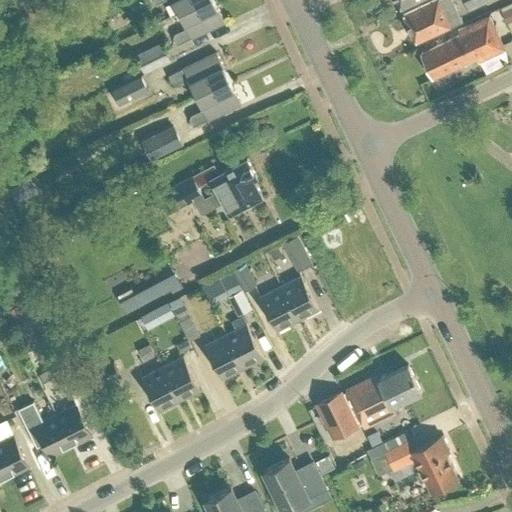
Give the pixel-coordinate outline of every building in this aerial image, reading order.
[(173,0),(179,11),(200,0),(157,0),(160,1),(160,0),(173,0)] [(214,0),(200,0),(179,11),(187,26),(175,32),(173,36),(177,43),(225,20),(214,0)] [(452,0),(431,0),(403,13),(416,41),(462,20),(452,0)] [(511,4),(501,9),(507,21),(511,18),(511,4)] [(478,60),(504,48),(488,15),(458,29),(460,33),(421,51),(432,76),(476,56),(478,60)] [(135,52),(144,71),(170,59),(161,40),(135,52)] [(196,92),(229,76),(216,50),(168,74),(172,81),(176,82),(188,76),(196,92)] [(111,88),(119,103),(148,89),(140,74),(111,88)] [(229,76),(196,92),(203,108),(191,113),(190,118),(193,124),(241,101),(229,76)] [(174,123),(142,138),(151,157),(183,142),(174,123)] [(230,211),(262,194),(254,178),(257,176),(247,157),(219,172),(214,162),(157,192),(167,211),(193,197),(201,212),(224,200),(230,211)] [(19,182),(10,187),(17,199),(26,195),(36,189),(30,176),(19,182)] [(282,240),(296,268),(311,260),(296,232),(282,240)] [(246,261),(234,267),(246,289),(257,283),(246,261)] [(231,267),(201,283),(212,302),(242,286),(231,267)] [(301,273),(280,284),(298,318),(318,307),(301,273)] [(298,318),(280,284),(260,294),(277,328),(298,318)] [(229,295),(238,312),(241,311),(252,305),(242,288),(229,295)] [(167,300),(141,314),(148,327),(174,313),(167,300)] [(220,322),(226,332),(243,366),(264,355),(241,311),(238,312),(220,322)] [(243,366),(226,332),(205,343),(222,377),(243,366)] [(149,342),(138,347),(144,359),(155,353),(149,342)] [(184,354),(163,364),(180,398),(201,388),(184,354)] [(120,370),(116,361),(100,368),(104,377),(120,370)] [(333,434),(362,420),(365,425),(395,410),(392,404),(421,390),(408,363),(378,377),(376,373),(346,387),(347,389),(344,390),(343,390),(318,402),(333,434)] [(151,370),(142,375),(159,409),(180,398),(163,364),(151,370)] [(54,365),(40,373),(48,387),(62,379),(54,365)] [(56,412),(43,418),(34,399),(19,406),(37,445),(45,441),(51,454),(72,443),(56,412)] [(56,412),(72,443),(93,433),(77,402),(56,412)] [(14,433),(0,439),(0,457),(8,475),(29,464),(14,433)] [(431,489),(458,476),(446,450),(449,449),(442,433),(411,448),(407,439),(385,449),(394,467),(415,457),(431,489)] [(322,472),(325,471),(335,466),(328,453),(316,460),(322,472)] [(289,455),(264,468),(284,508),(301,500),(304,507),(330,494),(313,460),(301,466),(301,468),(296,470),(289,455)] [(0,478),(8,475),(0,457),(0,478)] [(266,511),(255,489),(242,496),(243,497),(238,500),(231,485),(206,497),(213,511),(266,511)]
